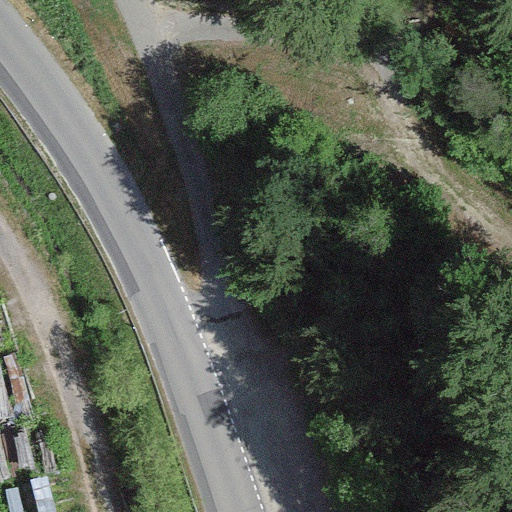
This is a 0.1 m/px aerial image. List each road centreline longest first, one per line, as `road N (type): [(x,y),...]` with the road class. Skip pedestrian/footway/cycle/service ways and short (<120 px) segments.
road 1 (tertiary): [(0,53),(107,198),(161,314),(233,511)]
road 2 (track): [(215,458),(224,371),(218,261),(143,28),(126,0)]
road 3 (track): [(143,28),(311,34),(354,44),(380,62),(416,145),(511,238)]
